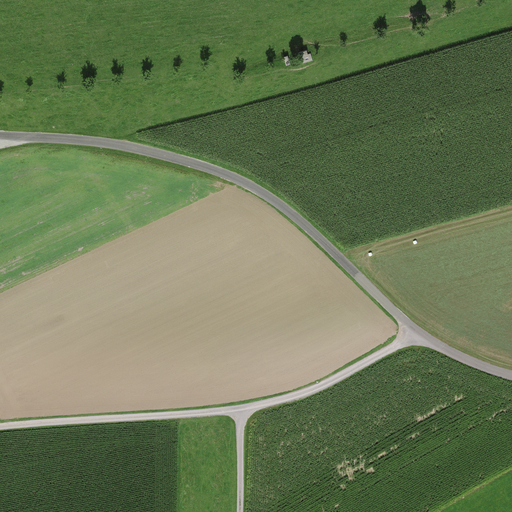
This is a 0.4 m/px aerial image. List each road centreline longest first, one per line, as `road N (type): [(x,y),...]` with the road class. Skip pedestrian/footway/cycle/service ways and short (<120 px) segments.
road 1 (unclassified): [(0,137),(112,144),(216,171),(265,195),(414,334),(511,375)]
road 2 (track): [(0,429),(241,412),(321,389),(414,334)]
